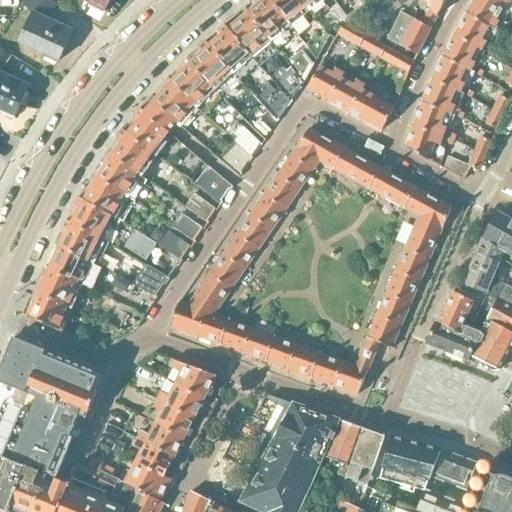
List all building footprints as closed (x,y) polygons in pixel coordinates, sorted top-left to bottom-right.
[(53,0),(30,0),(26,5),(33,13),(21,39),(45,50),(43,53),(59,61),(73,30),(43,16),(45,11),(54,2),(56,2),(53,0)] [(90,0),(91,0),(89,3),(105,12),(111,0),(90,0)] [(263,0),(249,12),(272,40),(285,30),(282,26),(288,22),(270,0),(263,0)] [(301,11),(308,6),(303,0),(270,0),(288,22),(291,26),(304,15),(301,11)] [(303,0),(308,6),(311,10),(323,0),(303,0)] [(425,0),(431,8),(436,14),(438,15),(447,0),(425,0)] [(509,10),(505,8),(505,9),(492,0),(475,0),(468,13),(493,28),(497,21),(501,23),(509,10)] [(511,0),(492,0),(505,9),(505,8),(510,1),(511,2),(511,0)] [(370,5),(367,1),(347,16),(348,17),(346,21),(355,26),(375,12),(370,5)] [(340,22),(348,17),(347,16),(345,13),(337,3),(330,8),(340,22)] [(429,33),(438,15),(436,14),(431,8),(423,23),(415,20),(401,12),(387,38),(402,46),(418,54),(429,33)] [(268,37),(272,40),(249,12),(230,28),(253,57),(265,46),(262,42),(268,37)] [(496,30),(493,28),(468,13),(455,35),(481,49),(485,42),(489,43),(496,30)] [(252,57),(253,57),(230,28),(225,23),(218,29),(222,34),(209,45),(234,73),(246,62),(243,58),(248,53),(252,57)] [(360,46),(367,35),(345,23),(339,34),(360,46)] [(309,48),(317,59),(326,43),(319,35),(309,48)] [(381,57),(388,46),(367,35),(360,46),(381,57)] [(444,57),(470,70),(474,63),(478,65),(485,51),(481,49),(455,35),(444,57)] [(233,73),(234,73),(209,45),(205,40),(198,47),(202,52),(190,63),(212,86),(216,91),(227,79),(224,75),(230,70),(233,73)] [(0,105),(5,108),(4,111),(20,118),(34,88),(3,74),(5,69),(13,57),(15,58),(15,57),(0,46),(0,105)] [(415,61),(388,46),(381,57),(409,72),(415,61)] [(304,84),(314,65),(302,49),(287,61),(304,84)] [(433,80),(461,92),(464,85),(468,86),(475,72),(470,70),(444,57),(433,80)] [(330,100),(342,78),(345,73),(335,68),(333,72),(322,66),(324,61),(309,88),(330,100)] [(206,92),(212,86),(190,63),(171,81),(198,107),(210,96),(206,92)] [(282,64),(271,77),(289,100),(300,86),(282,64)] [(354,84),(342,78),(330,100),(351,111),(364,89),(366,85),(357,80),(354,84)] [(460,93),(461,92),(433,80),(424,102),(452,113),(454,107),(458,108),(464,95),(460,93)] [(198,108),(198,107),(171,81),(152,102),(176,123),(181,126),(192,113),(188,110),(193,104),(198,108)] [(287,105),(267,81),(255,96),(276,120),(287,105)] [(395,107),(364,89),(351,111),(383,129),(395,107)] [(500,95),(494,109),(505,114),(511,100),(500,95)] [(455,115),(452,113),(424,102),(415,126),(443,135),(445,129),(450,130),(455,115)] [(153,152),(152,153),(157,156),(167,142),(163,139),(169,132),(144,111),(140,108),(133,115),(138,119),(128,132),(153,152)] [(505,114),(494,109),(487,123),(498,128),(505,114)] [(233,139),(253,157),(252,156),(260,142),(236,120),(227,134),(233,139)] [(440,145),(443,135),(415,126),(408,148),(429,160),(435,143),(440,145)] [(322,153),(330,139),(311,128),(303,140),(322,153)] [(148,159),(152,153),(153,152),(128,132),(123,129),(117,137),(122,141),(112,154),(138,173),(138,174),(142,176),(152,163),(148,159)] [(482,135),(476,150),(487,155),(493,140),(482,135)] [(253,157),(233,139),(217,156),(240,176),(241,173),(240,171),(247,161),(250,161),(253,157)] [(330,139),(322,153),(318,160),(319,160),(339,171),(351,150),(330,139)] [(310,173),(319,160),(318,160),(322,153),(303,140),(290,159),(310,173)] [(371,161),(351,150),(339,171),(359,183),(371,161)] [(487,155),(476,150),(469,165),(480,170),(487,155)] [(134,180),(138,174),(138,173),(112,154),(98,177),(130,196),(138,183),(134,180)] [(464,178),(470,167),(467,166),(468,164),(448,156),(444,167),(464,178)] [(310,173),(290,159),(277,179),(297,193),(310,173)] [(379,194),(390,172),(371,161),(359,183),(379,194)] [(233,186),(208,166),(194,186),(220,204),(222,202),(221,199),(229,188),(231,188),(233,186)] [(399,205),(410,184),(390,172),(379,194),(399,205)] [(79,196),(117,218),(124,204),(120,201),(124,194),(129,197),(130,196),(98,177),(85,198),(79,195),(79,196)] [(284,212),(297,193),(277,179),(264,198),(284,212)] [(419,216),(418,217),(430,195),(410,184),(399,205),(419,216)] [(195,194),(186,206),(206,221),(215,208),(195,194)] [(451,206),(430,195),(418,217),(415,224),(439,234),(451,206)] [(116,218),(117,218),(79,196),(74,205),(79,208),(72,221),(67,219),(66,219),(105,239),(112,226),(108,223),(111,216),(116,218)] [(271,231),(284,212),(264,198),(251,217),(271,231)] [(182,213),(173,226),(193,240),(202,227),(182,213)] [(511,221),(498,213),(483,237),(506,251),(511,255),(511,221)] [(271,231),(251,217),(237,236),(258,250),(271,231)] [(104,240),(105,239),(66,219),(62,228),(67,231),(60,246),(93,262),(100,247),(96,245),(100,238),(104,240)] [(439,234),(415,224),(407,245),(431,255),(439,234)] [(156,228),(150,237),(159,243),(165,234),(156,228)] [(157,243),(136,231),(126,247),(146,259),(157,243)] [(169,231),(160,244),(180,259),(190,245),(169,231)] [(258,250),(237,236),(224,255),(245,270),(258,250)] [(497,297),(492,310),(504,286),(506,283),(493,279),(506,251),(483,237),(462,283),(497,297)] [(431,255),(407,245),(398,266),(422,276),(431,255)] [(49,269),(83,285),(89,270),(85,268),(88,261),(93,263),(93,262),(60,246),(49,269)] [(245,270),(224,255),(211,274),(232,289),(245,270)] [(164,283),(166,284),(169,279),(168,278),(147,266),(134,284),(156,295),(164,283)] [(422,276),(398,266),(389,289),(413,299),(422,276)] [(39,292),(73,307),(79,292),(74,290),(77,284),(82,286),(83,285),(49,269),(39,292)] [(116,274),(111,284),(128,293),(131,294),(136,286),(134,284),(133,284),(133,283),(116,274)] [(199,292),(220,306),(232,289),(211,274),(199,292)] [(131,294),(123,306),(144,317),(153,302),(154,302),(158,297),(136,286),(131,294)] [(480,334),(510,349),(511,345),(511,289),(504,286),(492,310),(481,332),(480,334)] [(378,313),(402,324),(413,299),(389,289),(378,313)] [(453,290),(439,322),(456,330),(455,331),(456,331),(459,332),(463,324),(463,323),(473,299),(453,290)] [(72,308),(73,307),(39,292),(28,316),(63,330),(69,316),(64,313),(67,306),(72,308)] [(190,305),(207,311),(215,314),(220,306),(199,292),(190,305)] [(171,326),(197,336),(207,311),(190,305),(180,302),(171,326)] [(233,321),(215,314),(207,311),(197,336),(224,346),(233,321)] [(392,348),(402,324),(378,313),(368,338),(380,343),(392,348)] [(456,330),(439,322),(436,320),(426,341),(447,350),(456,331),(455,331),(456,330)] [(260,330),(233,321),(224,346),(251,355),(260,330)] [(500,369),(510,349),(480,334),(481,332),(463,324),(459,332),(478,341),(470,355),(500,369)] [(278,365),(287,340),(260,330),(251,355),(278,365)] [(468,359),(470,355),(478,341),(459,332),(456,331),(447,350),(468,359)] [(373,359),(380,343),(368,338),(363,349),(356,365),(340,360),(331,385),(358,394),(373,359)] [(305,375),(314,350),(287,340),(278,365),(305,375)] [(340,360),(314,350),(305,375),(331,385),(340,360)] [(105,374),(55,355),(50,368),(41,364),(39,363),(27,393),(21,409),(1,458),(7,460),(7,459),(11,460),(26,466),(40,472),(42,466),(55,471),(72,430),(73,430),(80,414),(88,417),(105,374)] [(176,383),(216,403),(222,391),(217,388),(222,377),(186,364),(173,360),(170,366),(182,372),(176,383)] [(162,391),(158,399),(206,423),(216,403),(176,383),(170,395),(162,391)] [(206,423),(158,399),(154,406),(162,410),(156,422),(196,443),(206,423)] [(299,511),(317,472),(324,457),(341,421),(294,404),(257,470),(252,467),(237,494),(237,495),(237,496),(238,498),(239,499),(240,501),(265,511),(299,511)] [(341,421),(324,457),(342,463),(338,474),(347,477),(364,429),(341,421)] [(196,443),(156,422),(150,434),(142,430),(138,438),(186,462),(196,443)] [(385,436),(364,429),(347,477),(368,484),(373,470),(385,436)] [(431,471),(441,450),(391,437),(382,469),(428,482),(431,471)] [(165,475),(171,478),(174,472),(180,475),(186,462),(138,438),(134,445),(142,449),(136,461),(165,476),(165,475)] [(477,463),(441,450),(431,471),(439,475),(438,477),(460,486),(461,483),(468,486),(477,463)] [(93,456),(89,465),(100,470),(104,461),(93,456)] [(0,473),(1,474),(0,476),(0,508),(8,511),(11,504),(26,466),(11,460),(7,459),(7,460),(1,458),(0,459),(0,473)] [(171,479),(171,478),(165,475),(165,476),(136,461),(125,483),(136,488),(160,500),(171,479)] [(68,485),(95,497),(103,476),(77,463),(68,485)] [(511,511),(511,474),(505,472),(498,470),(494,469),(490,469),(490,468),(490,467),(490,466),(489,466),(488,465),(487,464),(485,465),(484,466),(483,466),(469,501),(464,511),(423,511),(399,502),(397,507),(384,502),(380,511),(511,511)] [(30,511),(32,511),(47,475),(40,472),(26,466),(11,504),(30,511)] [(48,475),(47,475),(32,511),(57,511),(66,489),(46,480),(48,475)] [(88,511),(124,511),(126,509),(110,503),(118,483),(103,476),(88,511)] [(88,511),(95,497),(68,485),(66,489),(57,511),(88,511)] [(464,511),(469,501),(427,485),(420,504),(440,511),(464,511)] [(160,500),(136,488),(126,509),(124,511),(160,511),(165,503),(160,500)] [(207,511),(209,508),(212,501),(192,491),(182,511),(207,511)] [(368,511),(359,508),(336,499),(330,511),(368,511)] [(207,511),(231,511),(232,511),(215,503),(212,510),(209,508),(207,511)]
